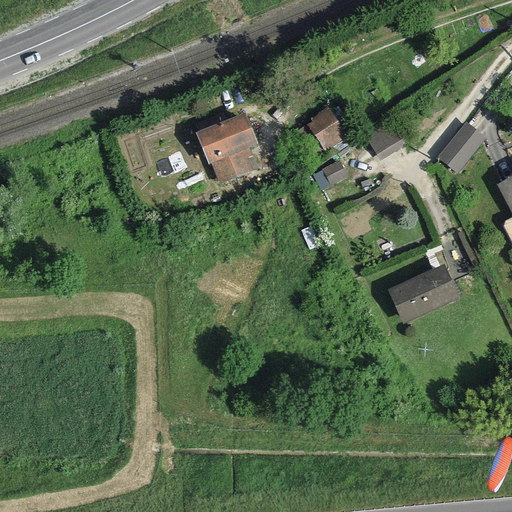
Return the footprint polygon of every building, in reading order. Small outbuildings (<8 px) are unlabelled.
[(223,112),(196,123),(223,183),(251,171),(244,156),(254,152),(243,127),(232,132),(223,112)] [(332,115),(317,125),(331,143),(344,133),(332,115)] [(367,138),(382,160),(394,152),(406,144),(392,122),(367,138)] [(468,123),(441,157),(459,172),(486,137),(477,130),(468,123)] [(340,164),(329,170),(334,181),(346,175),(340,164)] [(445,270),(396,289),(407,315),(456,296),(445,270)]
